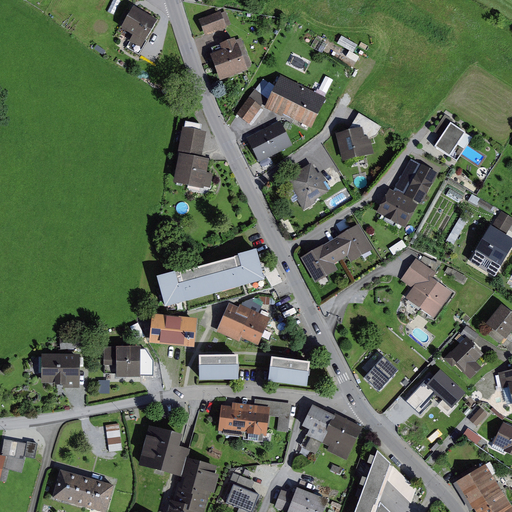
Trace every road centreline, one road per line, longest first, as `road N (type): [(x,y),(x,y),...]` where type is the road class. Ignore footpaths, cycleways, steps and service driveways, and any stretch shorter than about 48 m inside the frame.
road 1 (residential): [(174,10),(220,126),(359,407)]
road 2 (residential): [(60,419),(190,393),(309,399)]
road 3 (residential): [(359,407),(460,511)]
road 4 (residential): [(265,511),(291,462),(309,399)]
